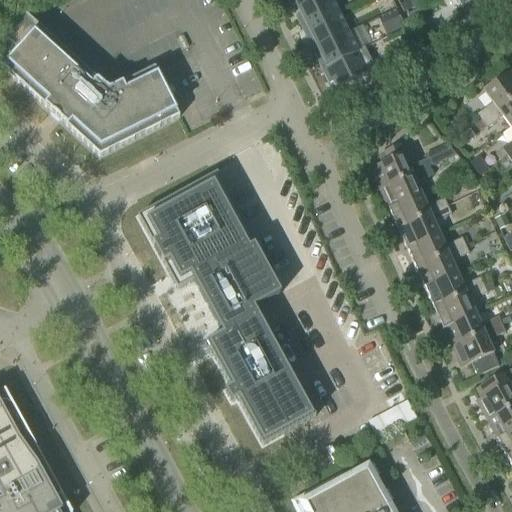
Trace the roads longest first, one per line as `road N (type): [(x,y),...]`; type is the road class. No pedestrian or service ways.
road 1 (residential): [(253,511),(86,208)]
road 2 (tertiary): [(183,511),(67,301)]
road 3 (residential): [(391,317),(319,157),(287,106)]
road 4 (residential): [(86,208),(287,106)]
road 5 (residential): [(111,511),(12,331)]
road 6 (residential): [(86,208),(0,122)]
